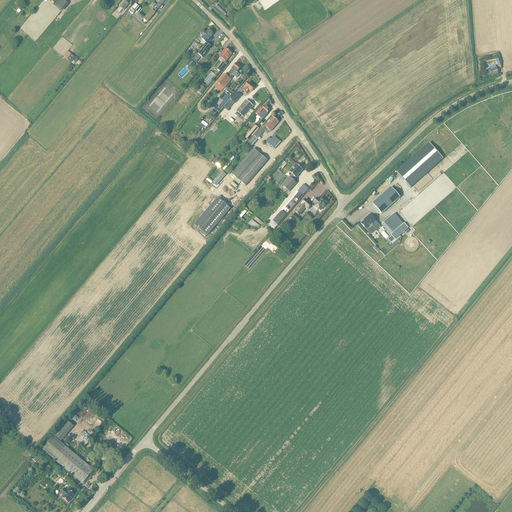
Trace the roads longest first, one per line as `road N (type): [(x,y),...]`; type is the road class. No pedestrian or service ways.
road 1 (unclassified): [(142,443),(342,207)]
road 2 (unclassified): [(342,207),(242,53),(193,0)]
road 3 (unclassified): [(342,207),(440,112),(511,82)]
